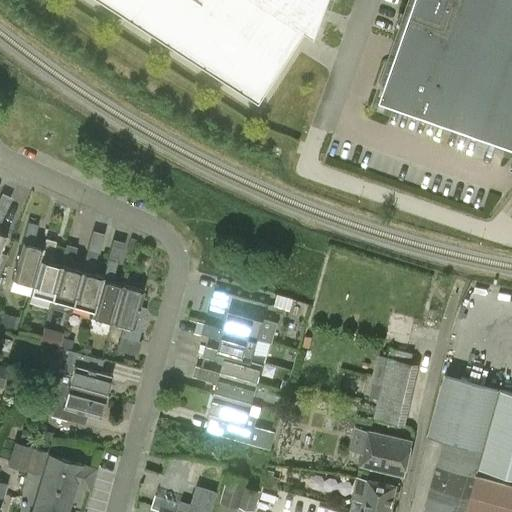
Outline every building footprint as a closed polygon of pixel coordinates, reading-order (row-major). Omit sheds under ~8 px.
[(339,24),(346,0),(60,0),(270,129),(322,16),(339,24)] [(511,0),(415,0),(381,99),(511,145),(511,0)] [(0,250),(7,235),(0,231),(0,222),(11,197),(1,193),(0,195),(0,250)] [(28,221),(22,241),(12,278),(33,284),(43,247),(33,244),(38,224),(28,221)] [(80,269),(71,303),(93,309),(103,275),(93,272),(98,253),(99,253),(105,233),(93,229),(82,269),(80,269)] [(43,247),(33,284),(31,291),(51,297),(61,263),(51,261),(56,241),(45,238),(43,247)] [(103,275),(93,309),(91,315),(112,321),(123,284),(113,281),(117,262),(120,262),(125,242),(113,238),(103,275)] [(61,263),(51,297),(71,303),(80,269),(71,266),(77,246),(66,244),(61,263)] [(123,284),(112,321),(124,325),(117,349),(137,355),(142,341),(138,340),(145,317),(146,307),(140,306),(144,290),(123,284)] [(265,317),(264,317),(268,303),(215,288),(208,312),(223,316),(223,317),(227,318),(225,328),(224,328),(259,338),(259,337),(272,341),(278,322),(264,318),(265,317)] [(224,328),(225,328),(205,322),(202,333),(217,337),(216,339),(221,340),(219,349),(264,361),(253,358),(259,338),(224,328)] [(219,349),(207,345),(204,356),(219,360),(218,362),(223,363),(221,372),(258,382),(264,361),(219,349)] [(59,369),(56,380),(106,394),(112,374),(100,370),(103,359),(68,350),(63,370),(59,369)] [(374,418),(406,425),(420,363),(411,362),(389,357),(388,357),(374,418)] [(0,387),(2,388),(8,368),(0,365),(0,387)] [(221,372),(196,365),(193,375),(213,381),(212,383),(217,384),(215,392),(252,403),(258,382),(221,372)] [(428,435),(443,439),(423,511),(465,511),(477,473),(501,388),(445,373),(428,435)] [(106,394),(56,380),(56,382),(59,382),(51,415),(85,424),(88,413),(100,417),(106,394)] [(511,474),(511,391),(502,389),(480,466),(511,474)] [(252,403),(215,392),(209,415),(220,417),(217,429),(236,434),(235,438),(250,443),(252,438),(258,416),(249,414),(252,403)] [(412,440),(369,430),(354,427),(350,449),(364,452),(361,465),(404,475),(412,440)] [(19,468),(25,444),(17,441),(9,465),(19,468)] [(47,451),(25,444),(19,468),(40,475),(47,451)] [(48,453),(30,511),(69,511),(77,487),(90,491),(97,466),(83,462),(82,464),(48,453)] [(511,475),(481,466),(480,471),(511,480),(511,475)] [(230,471),(221,501),(239,506),(237,511),(252,511),(254,509),(255,509),(260,489),(246,485),(249,477),(230,471)] [(511,511),(511,483),(477,473),(465,511),(511,511)] [(262,483),(278,488),(280,479),(265,474),(262,483)] [(390,511),(396,485),(369,479),(357,477),(351,506),(373,511),(390,511)] [(259,501),(285,509),(290,493),(264,486),(259,501)]
